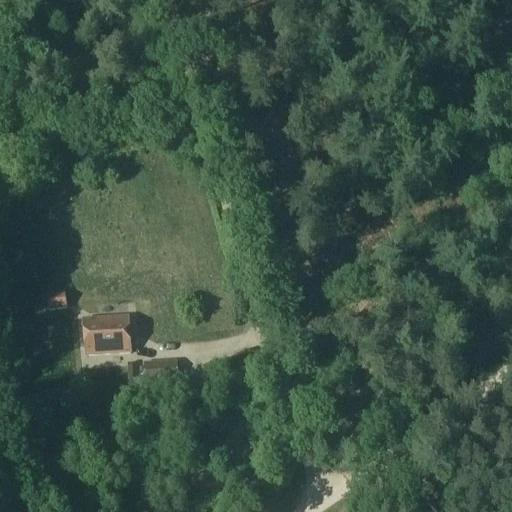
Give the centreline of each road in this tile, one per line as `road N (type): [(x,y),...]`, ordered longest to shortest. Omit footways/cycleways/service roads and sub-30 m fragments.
road 1 (track): [(0,133),(197,100),(308,467),(333,494)]
road 2 (track): [(195,0),(333,494)]
road 3 (track): [(333,494),(511,363)]
